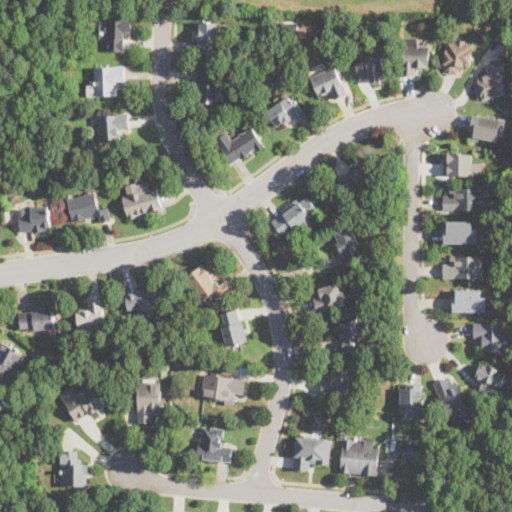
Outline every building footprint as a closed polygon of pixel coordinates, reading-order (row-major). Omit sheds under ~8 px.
[(131,17),(131,32),(127,32),(127,35),(124,35),(123,52),(107,52),(108,39),(106,39),(106,33),(105,33),(105,27),(106,27),(107,17),(126,18),(126,16),(131,17)] [(297,23),(297,31),(283,31),(284,22),(297,23)] [(213,41),(213,54),(199,54),(199,41),(197,41),(197,33),(200,33),(200,24),(217,24),(217,41),(213,41)] [(446,37),(441,72),(464,76),(465,65),(470,65),(474,43),(446,37)] [(420,45),(420,47),(430,47),(429,68),(422,68),(422,70),(416,70),(416,77),(401,76),(402,46),(415,47),(415,45),(420,45)] [(380,56),(387,75),(388,75),(389,78),(372,84),(370,78),(361,81),(355,65),(365,62),(364,59),(372,56),(373,58),(380,56)] [(471,78),(476,99),(506,96),(503,75),(505,71),(504,61),(484,64),(484,71),(471,78)] [(342,85),(343,85),(348,94),(335,100),(331,91),(326,93),(327,95),(319,98),(310,78),(334,67),(342,85)] [(125,81),(116,81),(116,84),(118,85),(118,96),(95,96),(95,68),(125,69),(125,81)] [(213,68),(213,78),(217,78),(217,102),(195,102),(195,82),(198,82),(198,68),(213,68)] [(288,97),(292,102),(295,100),(306,115),(294,124),(292,121),(285,125),(284,122),(277,127),(267,112),(288,97)] [(118,134),(120,134),(121,142),(99,143),(98,117),(128,115),(129,128),(118,129),(118,134)] [(472,115),(467,135),(502,140),(509,118),(472,115)] [(251,128),(265,147),(258,151),(256,149),(249,154),(250,155),(243,161),(241,157),(231,164),(215,141),(227,133),(232,141),(251,128)] [(447,151),(445,174),(476,175),(476,154),(447,151)] [(366,166),(374,182),(359,189),(357,186),(345,192),(339,179),(350,174),(349,172),(357,168),(358,170),(366,166)] [(441,186),(443,209),(491,209),(492,186),(441,186)] [(163,211),(156,212),(155,210),(137,216),(138,216),(129,219),(123,197),(156,188),(163,211)] [(95,194),(98,210),(108,208),(111,221),(102,223),(100,216),(94,218),(94,216),(87,217),(87,219),(73,222),(67,199),(72,197),(73,199),(95,194)] [(292,231),(289,228),(281,234),(272,222),(283,213),(282,212),(296,200),(310,217),(292,231)] [(38,206),(38,208),(46,206),(51,230),(34,233),(34,231),(22,233),(19,217),(27,216),(26,212),(30,211),(30,208),(38,206)] [(336,219),(325,224),(322,217),(333,212),(336,219)] [(472,222),(472,230),(477,230),(477,244),(445,244),(445,229),(447,229),(447,222),(472,222)] [(356,245),(361,256),(347,263),(342,252),(341,252),(337,245),(340,243),(335,234),(351,226),(359,243),(356,245)] [(483,279),(443,278),(443,264),(451,264),(451,257),(483,257),(483,279)] [(214,283),(216,281),(221,286),(225,282),(232,291),(221,299),(220,298),(219,299),(216,295),(215,296),(213,294),(199,304),(196,303),(194,300),(194,297),(197,295),(188,284),(186,285),(183,281),(202,265),(212,277),(210,278),(214,283)] [(338,284),(341,293),(344,292),(346,299),(343,300),(345,306),(318,313),(314,299),(321,297),(319,290),(338,284)] [(155,287),(159,311),(150,312),(150,315),(143,317),(142,314),(138,314),(138,309),(127,310),(124,295),(137,293),(136,290),(155,287)] [(452,289),(452,309),(488,310),(488,288),(452,289)] [(80,331),(77,311),(89,310),(88,301),(102,299),(106,328),(80,331)] [(55,328),(35,331),(34,327),(21,329),(19,314),(34,312),(34,310),(52,307),(55,328)] [(241,324),(243,323),(247,342),(227,347),(222,328),(226,327),(223,314),(237,310),(241,324)] [(363,320),(364,330),(365,330),(366,337),(362,337),(363,341),(358,341),(359,350),(344,352),(343,340),(340,340),(338,323),(363,320)] [(473,322),(474,340),(484,351),(506,351),(506,322),(473,322)] [(16,370),(9,366),(3,377),(0,375),(0,343),(22,354),(18,361),(19,362),(16,370)] [(480,363),(475,378),(483,381),(480,391),(497,398),(504,387),(507,372),(480,363)] [(356,379),(356,384),(352,384),(351,396),(321,394),(322,379),(331,379),(332,367),(355,369),(355,379),(356,379)] [(246,381),(244,395),(236,393),(234,405),(225,403),(225,400),(202,396),(205,375),(246,381)] [(32,386),(27,388),(23,380),(27,378),(32,386)] [(447,378),(450,385),(456,382),(468,413),(471,412),(473,417),(463,421),(461,416),(449,421),(434,383),(447,378)] [(160,382),(160,407),(165,407),(165,416),(153,416),(153,423),(139,423),(139,382),(160,382)] [(399,383),(401,419),(429,418),(430,382),(399,383)] [(74,385),(78,391),(83,388),(85,391),(94,386),(101,397),(105,395),(110,404),(98,412),(96,409),(76,422),(59,395),(74,385)] [(0,397),(8,407),(0,413),(0,397)] [(225,430),(223,446),(233,448),(231,463),(197,459),(200,438),(202,438),(203,427),(225,430)] [(312,436),(311,439),(331,441),(330,465),(310,464),(310,471),(294,470),(297,437),(298,437),(298,435),(312,436)] [(353,444),(364,445),(364,440),(373,441),(373,448),(379,449),(376,476),(340,473),(343,440),(353,441),(353,444)] [(423,445),(423,459),(403,458),(403,445),(423,445)] [(78,451),(77,460),(81,460),(81,465),(88,466),(85,489),(61,487),(63,464),(61,464),(63,450),(78,451)]
